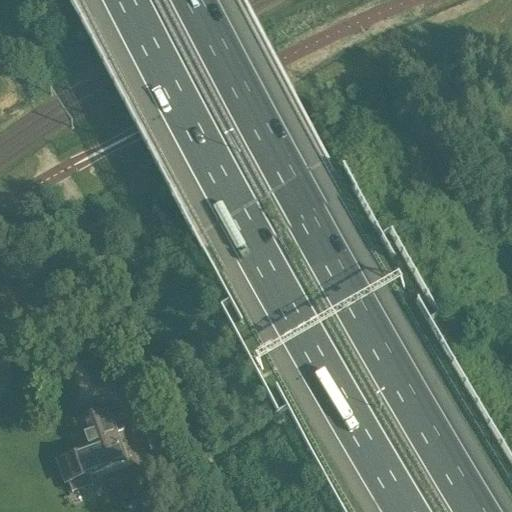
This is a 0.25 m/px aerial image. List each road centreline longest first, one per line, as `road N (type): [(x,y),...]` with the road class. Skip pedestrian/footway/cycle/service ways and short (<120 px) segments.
road 1 (motorway): [(471,511),(391,382),(195,0)]
road 2 (motorway): [(118,0),(394,511)]
road 3 (track): [(232,511),(56,175)]
